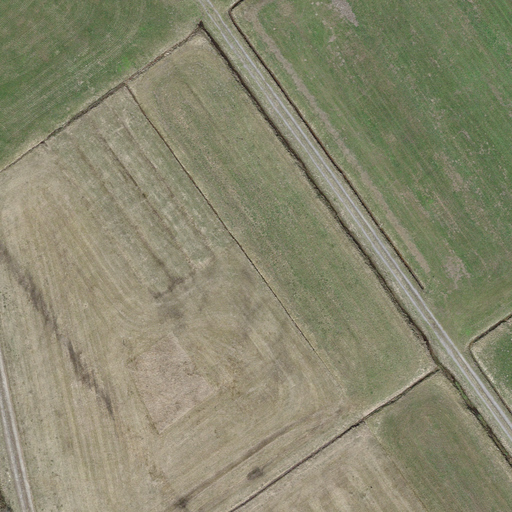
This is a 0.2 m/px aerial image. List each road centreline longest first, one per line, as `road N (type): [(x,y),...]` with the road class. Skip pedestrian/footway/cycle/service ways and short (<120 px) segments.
road 1 (track): [(204,0),(511,431)]
road 2 (track): [(0,374),(27,511)]
